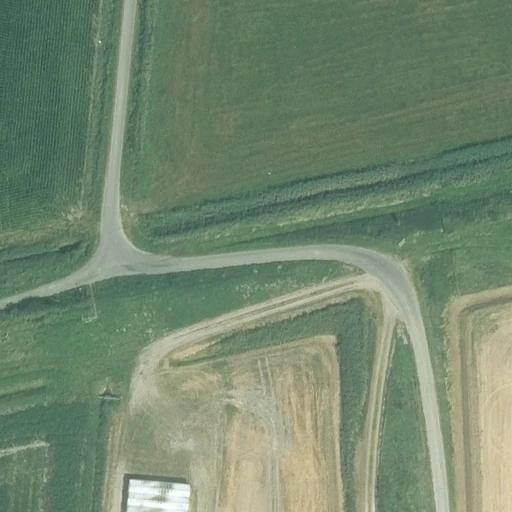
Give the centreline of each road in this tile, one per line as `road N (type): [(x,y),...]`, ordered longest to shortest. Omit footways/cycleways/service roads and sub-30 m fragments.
road 1 (track): [(112,511),(119,428),(158,350),(447,242),(511,244)]
road 2 (unclassified): [(437,511),(428,395),(384,296),(388,269),(296,257),(110,272)]
road 3 (unclassified): [(110,272),(134,0)]
road 4 (track): [(384,296),(362,511)]
